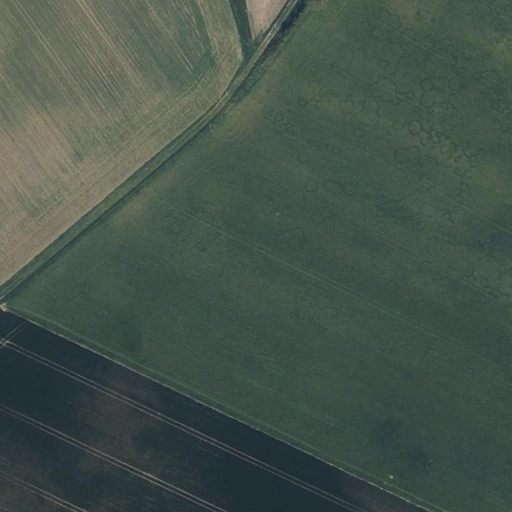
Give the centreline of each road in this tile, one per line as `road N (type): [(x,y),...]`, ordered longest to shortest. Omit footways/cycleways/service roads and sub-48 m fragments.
road 1 (track): [(0,305),(439,511)]
road 2 (track): [(293,0),(222,104),(0,294)]
